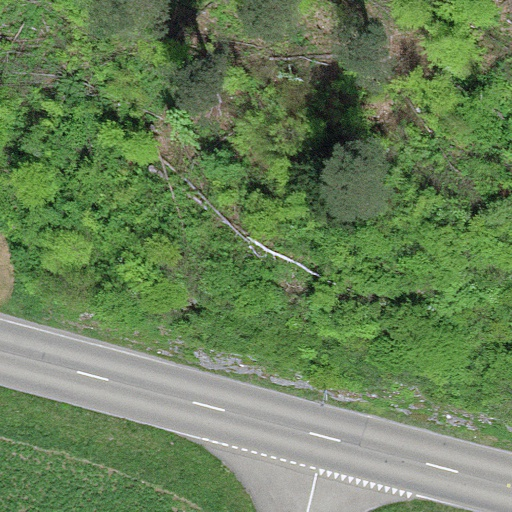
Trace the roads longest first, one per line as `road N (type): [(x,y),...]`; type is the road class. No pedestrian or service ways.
road 1 (primary): [(0,364),(317,448)]
road 2 (primary): [(317,448),(511,498)]
